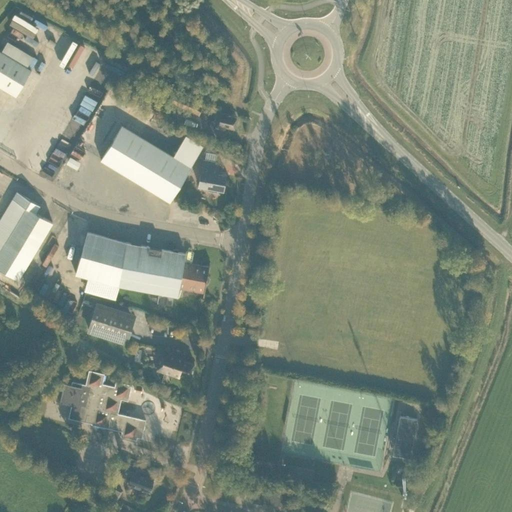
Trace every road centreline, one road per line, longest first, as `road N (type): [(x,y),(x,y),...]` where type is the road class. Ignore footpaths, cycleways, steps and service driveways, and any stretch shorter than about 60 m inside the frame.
road 1 (secondary): [(187,500),(241,242)]
road 2 (unclassified): [(0,158),(101,214),(241,242)]
road 3 (secondary): [(241,242),(257,136),(289,78)]
road 4 (primary): [(511,255),(390,143)]
